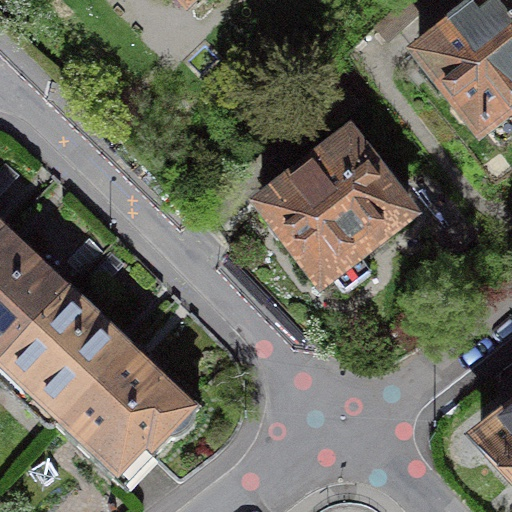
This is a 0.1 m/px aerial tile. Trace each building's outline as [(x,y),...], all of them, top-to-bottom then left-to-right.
[(511,111),(511,0),(490,0),(475,12),(471,8),(459,17),(447,26),(451,31),(418,56),(453,102),(451,111),(460,123),(471,124),(480,136),(511,111)] [(358,102),(334,74),(282,123),(293,136),(304,148),(358,102)] [(409,219),(349,140),(305,175),(261,209),(269,219),(268,230),(276,241),(287,242),(321,287),(332,279),(345,295),(371,275),(358,258),(409,219)] [(8,231),(0,239),(0,361),(1,363),(70,289),(19,242),(8,231)] [(54,426),(56,428),(132,347),(120,336),(70,289),(1,363),(61,419),(54,426)] [(144,359),(132,347),(56,428),(117,487),(148,454),(154,459),(199,411),(144,359)] [(511,413),(511,415),(511,417),(481,442),(511,476),(511,413)]
